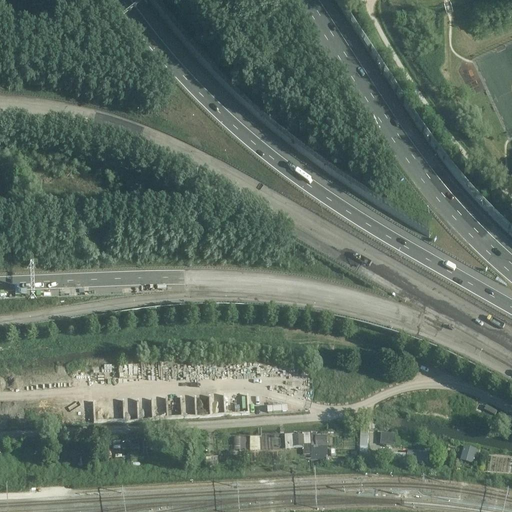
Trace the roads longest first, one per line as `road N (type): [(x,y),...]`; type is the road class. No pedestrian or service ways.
road 1 (motorway): [(0,106),(110,125),(172,149),(511,340)]
road 2 (motorway): [(0,283),(168,276),(298,286),(403,313),(511,364)]
road 3 (residential): [(511,412),(466,389),(429,384),(323,417),(0,436)]
road 4 (motorway): [(511,307),(380,233),(238,131),(160,52),(122,0)]
road 5 (motorway): [(511,269),(418,170),(305,0)]
